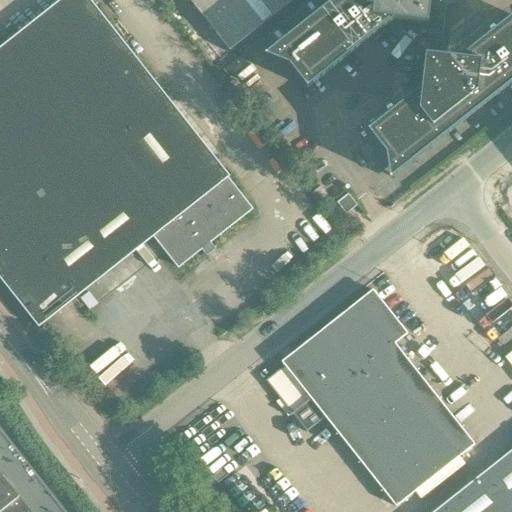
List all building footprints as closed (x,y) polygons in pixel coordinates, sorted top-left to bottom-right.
[(88,0),(62,0),(0,49),(0,278),(38,327),(153,237),(178,269),(252,210),(227,178),(228,177),(88,0)] [(189,0),(230,51),(294,0),(189,0)] [(337,0),(264,57),(288,67),(307,90),(394,21),(409,23),(409,29),(429,31),(426,56),(425,56),(421,89),(367,132),(386,155),(390,180),(412,163),(511,84),(511,17),(459,60),(432,57),(436,21),(444,22),(446,7),(450,6),(453,4),(455,2),(456,0),(337,0)] [(343,192),(335,199),(338,202),(336,204),(346,215),(357,206),(348,195),(346,196),(343,192)] [(284,367),(265,382),(306,434),(325,419),(396,508),(474,446),(395,345),(407,335),(373,291),(286,359),(281,363),(284,367)] [(511,511),(511,451),(435,511),(511,511)] [(30,511),(0,473),(0,511),(30,511)]
